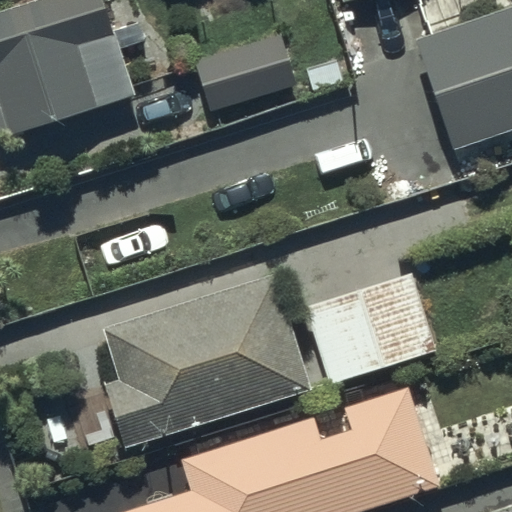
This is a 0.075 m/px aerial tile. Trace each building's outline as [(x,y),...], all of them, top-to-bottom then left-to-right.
[(135,97),(101,0),(47,0),(0,16),(0,142),(0,143),(135,97)] [(511,0),(502,0),(494,3),(497,12),(409,40),(443,148),(511,126),(511,0)] [(211,106),(293,80),(279,36),(197,62),(211,106)] [(311,383),(273,269),(104,325),(121,376),(104,382),(125,444),(311,383)] [(410,269),(391,275),(321,298),(306,303),(329,378),(434,345),(410,269)] [(315,411),(183,454),(194,486),(120,511),(340,511),(439,480),(409,387),(344,408),(348,422),(321,430),(315,411)]
